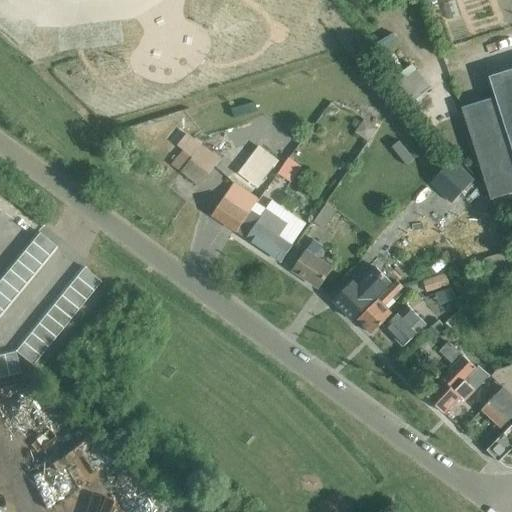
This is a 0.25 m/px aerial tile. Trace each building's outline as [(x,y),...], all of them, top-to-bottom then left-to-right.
[(418,62),(400,73),(418,100),(435,88),(418,62)] [(511,69),(489,77),(496,98),(462,109),(491,201),(511,193),(511,69)] [(358,131),(372,140),(381,125),(367,117),(358,131)] [(242,174),(265,186),(283,155),(260,142),(242,174)] [(237,143),(228,161),(237,166),(246,148),(237,143)] [(182,152),(170,166),(179,175),(196,190),(219,163),(201,148),(191,160),(182,152)] [(292,155),(281,172),(297,181),(307,164),(292,155)] [(452,160),(430,183),(452,204),(474,181),(452,160)] [(211,218),(279,264),(291,247),(278,239),(286,226),(266,212),(260,220),(250,213),(257,202),(232,185),(211,218)] [(323,230),(336,212),(326,205),(313,223),(323,230)] [(39,233),(31,242),(48,256),(56,247),(39,233)] [(31,242),(24,251),(41,265),(48,256),(31,242)] [(291,272),(318,291),(331,271),(314,259),(321,249),(312,242),(291,272)] [(24,251),(16,261),(33,275),(41,265),(24,251)] [(16,261),(8,270),(25,284),(33,275),(16,261)] [(83,268),(75,277),(92,291),(100,282),(83,268)] [(353,282),(333,301),(353,321),(391,283),(376,268),(357,286),(353,282)] [(8,270),(0,279),(18,293),(25,284),(8,270)] [(430,291),(454,285),(450,271),(426,278),(430,291)] [(75,277),(68,287),(85,301),(92,291),(75,277)] [(0,279),(0,294),(10,302),(18,293),(0,279)] [(390,288),(368,310),(356,322),(370,335),(390,314),(383,307),(403,288),(396,282),(390,288)] [(455,286),(440,290),(444,303),(459,299),(455,286)] [(68,287),(60,296),(77,310),(85,301),(68,287)] [(0,294),(0,309),(2,312),(10,302),(0,294)] [(411,310),(421,300),(416,295),(383,328),(403,348),(426,325),(411,310)] [(60,296),(53,305),(70,319),(77,310),(60,296)] [(53,305),(45,315),(62,329),(70,319),(53,305)] [(45,315),(37,324),(54,338),(62,329),(45,315)] [(37,324),(30,333),(47,347),(54,338),(37,324)] [(30,333),(22,342),(39,356),(47,347),(30,333)] [(22,342),(14,352),(31,366),(39,356),(22,342)] [(441,381),(428,396),(442,381),(453,393),(475,370),(446,344),(438,352),(452,366),(440,380),(441,381)] [(14,352),(3,355),(8,376),(20,373),(14,352)] [(496,372),(491,377),(503,388),(482,411),(502,429),(511,417),(511,369),(511,366),(496,372)] [(442,381),(428,396),(426,397),(444,415),(460,398),(465,402),(490,377),(478,368),(476,370),(475,370),(453,393),(442,381)] [(31,384),(17,384),(18,400),(32,400),(31,384)] [(511,425),(499,438),(511,450),(511,425)]
